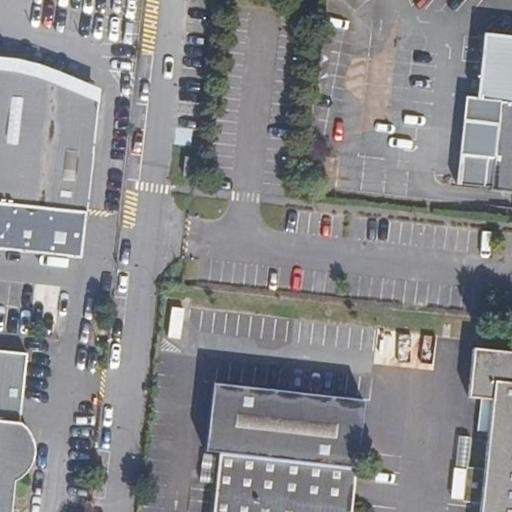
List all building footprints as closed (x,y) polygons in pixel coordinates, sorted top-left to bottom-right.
[(511,34),(491,32),(484,97),(474,95),(471,120),(502,123),(499,156),(495,191),(495,192),(511,193),(511,34)] [(0,243),(77,252),(97,99),(82,88),(73,83),(59,75),(47,71),(34,67),(22,64),(0,61),(0,243)] [(492,155),(464,152),(461,188),(488,190),(492,155)] [(499,156),(492,155),(488,190),(495,191),(499,156)] [(200,160),(188,159),(186,177),(198,178),(200,160)] [(511,511),(511,351),(473,347),(468,394),(490,397),(483,469),(465,467),(461,501),(478,503),(477,511),(511,511)] [(345,511),(359,394),(208,378),(201,445),(216,447),(209,511),(345,511)] [(0,511),(11,511),(12,505),(16,476),(29,463),(34,455),(36,446),(35,436),(30,427),(23,419),(11,415),(0,413),(0,511)]
